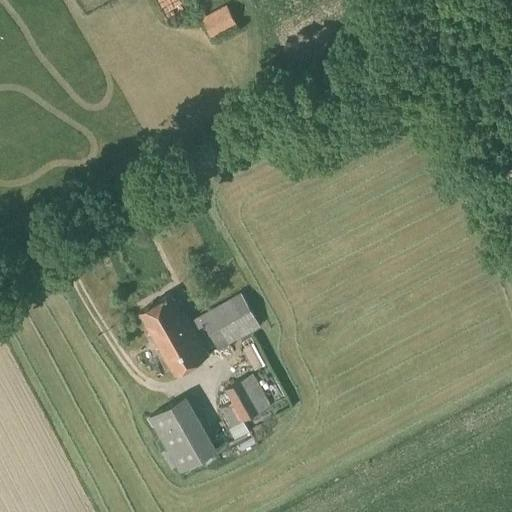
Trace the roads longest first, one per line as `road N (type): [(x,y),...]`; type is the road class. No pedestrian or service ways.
road 1 (unclassified): [(0,260),(137,184),(430,52),(401,0)]
road 2 (track): [(430,52),(511,204)]
